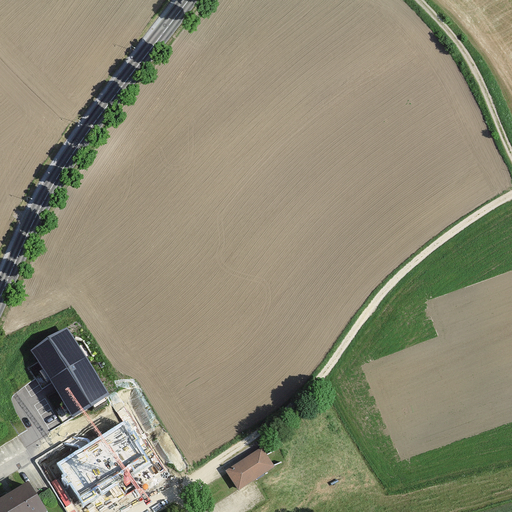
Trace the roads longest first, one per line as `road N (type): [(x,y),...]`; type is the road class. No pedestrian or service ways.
road 1 (track): [(511,192),(391,283),(314,388),(214,463)]
road 2 (secondary): [(0,296),(79,144),(188,0)]
road 3 (track): [(511,155),(468,60),(416,0)]
